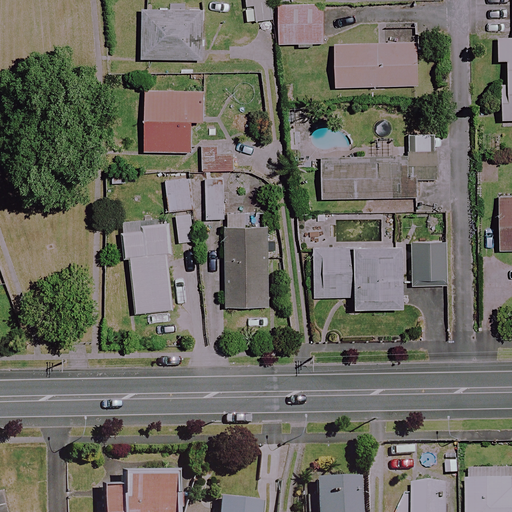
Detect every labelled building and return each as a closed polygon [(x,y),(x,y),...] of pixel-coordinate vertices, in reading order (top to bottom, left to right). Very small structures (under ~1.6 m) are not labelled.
[(270,0),(246,0),(247,9),(253,9),(254,22),(272,20),(270,0)] [(511,0),(504,0),(505,9),(511,8),(511,39),(498,40),(498,62),(508,62),(508,85),(502,85),(502,121),(511,120),(511,0)] [(297,20),(296,7),(278,7),(279,46),(325,45),(324,19),(297,20)] [(203,12),(144,11),(143,60),(202,61),(203,12)] [(417,87),(416,43),(335,45),(336,88),(417,87)] [(203,123),(205,93),(147,90),(144,152),(192,154),(193,123),(203,123)] [(377,152),(322,153),(322,200),(421,199),(421,182),(436,182),(435,137),(377,138),(377,152)] [(236,145),(205,144),(204,171),(236,172),(236,145)] [(193,209),(191,180),(166,183),(169,211),(193,209)] [(225,189),(206,189),(206,220),(225,220),(225,189)] [(511,197),(500,197),(500,252),(511,251),(511,197)] [(195,241),(192,215),(176,217),(179,244),(195,241)] [(171,252),(168,224),(143,227),(144,232),(124,234),(127,257),(131,257),(137,313),(172,309),(167,252),(171,252)] [(280,256),(280,233),(267,233),(267,229),(226,230),(228,308),(269,307),(268,257),(280,256)] [(443,283),(445,246),(415,245),(414,283),(443,283)] [(405,248),(315,246),(313,297),(355,298),(355,308),(404,310),(405,248)] [(511,511),(511,468),(467,470),(467,511),(511,511)] [(119,474),(119,491),(100,491),(100,511),(172,511),(172,473),(119,474)] [(356,511),(356,479),(315,479),(315,511),(356,511)] [(449,511),(450,483),(414,482),(413,511),(449,511)] [(258,511),(259,504),(218,500),(216,511),(258,511)]
